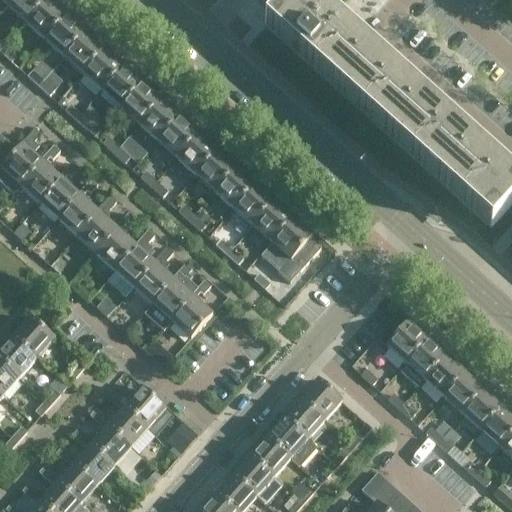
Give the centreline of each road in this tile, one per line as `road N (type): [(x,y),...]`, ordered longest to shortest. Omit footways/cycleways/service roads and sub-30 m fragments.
road 1 (residential): [(163,511),(412,232)]
road 2 (tertiary): [(412,232),(198,38)]
road 3 (tertiary): [(511,321),(412,232)]
